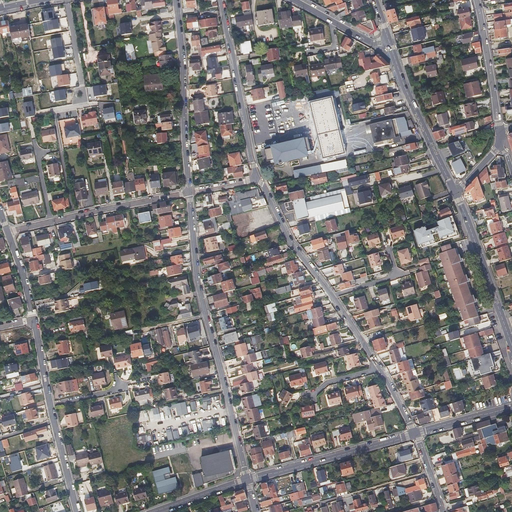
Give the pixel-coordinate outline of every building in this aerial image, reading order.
[(122,8),(120,8),(119,9),(117,0),(107,0),(110,14),(122,12),(122,8)] [(141,10),(141,8),(141,6),(135,6),(134,0),(129,0),(130,4),(131,11),(136,10),(140,10),(141,10)] [(153,8),(153,6),(152,0),(140,0),(142,10),(153,8)] [(204,0),(206,8),(217,6),(217,3),(208,4),(207,0),(204,0)] [(249,1),(245,2),(242,2),(243,11),(251,10),(249,1)] [(328,8),(330,9),(333,11),(344,7),(345,10),(346,12),(346,14),(349,14),(345,2),(343,2),(340,3),(336,5),(328,8)] [(459,15),(459,18),(469,16),(470,16),(469,7),(458,10),(458,14),(457,14),(457,16),(459,15)] [(104,8),(99,8),(94,9),(96,25),(106,23),(104,8)] [(393,8),(389,9),(385,10),(389,22),(397,20),(393,8)] [(351,17),(354,16),(357,15),(359,19),(365,17),(362,9),(349,13),(351,17)] [(54,10),(42,12),(43,21),(55,19),(54,10)] [(257,12),(258,19),(259,26),(274,24),(272,10),(257,12)] [(292,25),(291,17),(290,10),(277,12),(280,27),(292,25)] [(496,21),(502,20),(502,17),(511,15),(511,11),(493,14),(495,21),(496,21)] [(439,16),(438,12),(433,13),(435,24),(442,22),(440,16),(439,16)] [(244,17),(246,26),(253,25),(252,15),(244,17)] [(300,16),(291,17),(292,25),(293,26),(301,25),(300,16)] [(411,29),(421,27),(418,16),(417,16),(413,17),(413,18),(406,19),(408,24),(411,23),(411,25),(410,25),(411,29)] [(469,16),(459,18),(462,29),(471,27),(469,16)] [(198,17),(192,18),(187,19),(188,28),(199,26),(198,17)] [(216,21),(215,21),(214,17),(206,18),(206,19),(200,20),(201,28),(217,25),(216,21)] [(237,27),(246,26),(244,17),(235,18),(237,27)] [(59,19),(48,21),(49,31),(61,29),(59,19)] [(354,25),(361,29),(368,32),(374,29),(371,19),(354,25)] [(509,19),(502,20),(496,21),(495,21),(494,21),(495,29),(505,27),(505,24),(510,24),(509,19)] [(10,32),(10,28),(8,21),(0,22),(0,28),(1,34),(10,32)] [(152,34),(157,33),(160,33),(162,32),(160,21),(150,23),(152,34)] [(131,22),(120,24),(122,35),(133,33),(131,22)] [(28,24),(19,26),(22,40),(22,41),(31,39),(28,24)] [(19,26),(10,28),(10,32),(12,41),(22,40),(19,26)] [(422,27),(421,27),(411,29),(414,41),(425,38),(422,27)] [(506,27),(505,27),(495,29),(494,29),(493,29),(495,39),(507,37),(506,27)] [(206,35),(208,34),(209,34),(210,38),(217,37),(216,32),(217,32),(216,28),(208,29),(209,31),(206,31),(206,35)] [(321,39),(323,38),(325,38),(323,29),(315,31),(315,30),(310,31),(312,42),(321,40),(321,39)] [(463,43),(466,42),(469,41),(469,40),(470,40),(470,37),(472,37),(472,32),(462,34),(463,39),(462,39),(463,43)] [(150,40),(152,40),(154,52),(164,50),(163,45),(162,45),(160,33),(157,33),(152,34),(149,35),(150,40)] [(192,59),(203,59),(201,49),(201,45),(200,45),(199,36),(191,37),(192,46),(196,46),(196,49),(197,49),(198,55),(192,55),(192,59)] [(351,40),(350,40),(350,39),(347,37),(346,38),(345,37),(340,46),(348,51),(353,44),(350,42),(351,40)] [(62,38),(51,40),(55,60),(66,58),(62,38)] [(479,41),(476,42),(472,43),(473,46),(474,45),(476,53),(481,52),(479,41)] [(241,43),(242,48),(243,53),(251,51),(249,42),(241,43)] [(135,59),(134,43),(125,44),(127,60),(135,59)] [(422,52),(420,44),(413,46),(415,55),(423,54),(426,53),(434,51),(439,50),(439,48),(434,49),(433,46),(423,49),(424,52),(422,52)] [(201,49),(203,59),(203,60),(210,58),(209,53),(220,51),(219,45),(201,49)] [(279,61),(278,55),(277,49),(266,51),(269,63),(279,61)] [(497,50),(497,52),(498,54),(499,54),(499,57),(510,55),(510,49),(497,50)] [(370,70),(376,69),(389,65),(378,54),(374,58),(369,59),(368,57),(364,58),(362,52),(357,54),(359,59),(358,59),(361,72),(365,71),(370,70)] [(161,67),(166,66),(172,65),(171,58),(172,57),(172,54),(159,56),(161,67)] [(415,55),(407,57),(410,66),(418,64),(418,61),(425,60),(423,54),(415,55)] [(100,76),(106,75),(111,74),(109,56),(98,57),(100,76)] [(462,60),(463,65),(464,70),(478,67),(475,57),(462,60)] [(335,59),(323,61),(324,64),(325,72),(336,70),(336,69),(342,68),(341,59),(335,60),(335,59)] [(190,61),(190,63),(190,65),(193,65),(194,71),(201,70),(200,60),(190,61)] [(307,64),(300,65),(294,66),(296,77),(305,75),(308,75),(307,64)] [(325,72),(324,64),(310,66),(312,78),(325,75),(325,72)] [(261,71),(257,72),(259,79),(262,79),(262,77),(274,74),(272,65),(260,67),(261,71)] [(426,67),(427,72),(428,77),(437,75),(434,65),(426,67)] [(253,76),(252,71),(252,66),(246,67),(248,80),(255,80),(254,76),(253,76)] [(378,75),(376,69),(370,70),(370,72),(372,77),(373,77),(375,84),(380,83),(380,84),(388,82),(386,73),(378,75)] [(69,74),(57,77),(59,87),(71,85),(69,74)] [(161,75),(153,76),(144,77),(146,92),(163,90),(161,75)] [(283,81),(277,83),(280,99),(286,98),(283,81)] [(463,84),(465,90),(467,96),(479,94),(476,81),(463,84)] [(205,93),(206,97),(218,95),(216,84),(206,86),(207,92),(205,93)] [(106,85),(94,87),(95,97),(108,95),(106,85)] [(375,88),(377,96),(388,94),(386,86),(375,88)] [(262,89),(251,91),(252,95),(251,95),(252,98),(253,98),(253,102),(264,100),(262,89)] [(54,91),(56,102),(68,100),(66,90),(54,91)] [(430,93),(431,98),(433,104),(444,101),(441,90),(430,93)] [(378,102),(384,101),(392,99),(391,93),(388,94),(377,96),(376,96),(378,102)] [(196,112),(204,111),(201,98),(193,99),(195,113),(196,112)] [(309,103),(317,135),(322,159),(344,153),(331,98),(309,103)] [(33,101),(23,103),(26,118),(36,116),(33,101)] [(464,105),(465,111),(467,118),(478,115),(474,102),(464,105)] [(511,105),(511,106),(500,107),(501,110),(506,110),(506,114),(508,115),(511,114),(511,105)] [(391,111),(393,111),(395,110),(394,106),(384,108),(386,116),(392,114),(391,111)] [(8,107),(0,108),(0,117),(10,116),(8,107)] [(114,107),(103,110),(105,120),(116,118),(114,107)] [(89,116),(82,117),(83,126),(99,124),(97,111),(89,113),(89,116)] [(136,123),(141,123),(147,122),(145,111),(134,112),(136,123)] [(206,111),(204,111),(196,112),(197,119),(198,125),(208,123),(206,111)] [(230,123),(231,123),(232,123),(230,116),(232,116),(232,112),(217,114),(219,125),(220,125),(230,123)] [(448,128),(450,128),(448,124),(449,124),(446,113),(436,116),(440,126),(441,126),(442,130),(448,128)] [(155,120),(156,124),(171,122),(170,114),(160,116),(161,119),(155,120)] [(403,118),(369,125),(372,144),(393,139),(394,136),(407,134),(403,118)] [(470,121),(464,123),(464,124),(466,130),(468,129),(468,130),(473,129),(470,121)] [(171,122),(156,124),(153,124),(153,128),(162,127),(163,130),(172,129),(171,122)] [(9,123),(0,124),(0,133),(10,131),(9,123)] [(232,134),(230,123),(220,125),(222,136),(232,134)] [(466,130),(464,124),(452,128),(453,133),(453,135),(466,131),(466,130)] [(80,125),(65,127),(67,138),(82,136),(80,125)] [(50,141),(51,143),(56,142),(53,130),(40,132),(42,142),(48,142),(50,141)] [(432,133),(434,137),(436,141),(446,138),(442,130),(432,133)] [(194,133),(195,138),(196,143),(206,141),(205,131),(194,133)] [(167,143),(167,133),(157,134),(157,144),(167,143)] [(0,136),(0,152),(0,154),(10,151),(6,135),(0,136)] [(307,152),(311,151),(308,139),(304,139),(270,146),(271,149),(264,151),(267,162),(274,160),(275,165),(308,158),(307,152)] [(196,143),(199,158),(207,157),(210,156),(207,141),(206,141),(196,143)] [(448,145),(451,150),(454,156),(463,151),(458,141),(448,145)] [(406,151),(411,150),(416,149),(418,149),(416,143),(405,145),(406,151)] [(87,146),(88,152),(89,157),(103,155),(101,144),(87,146)] [(30,149),(20,150),(21,160),(32,158),(30,149)] [(468,160),(470,159),(473,158),(469,151),(464,153),(468,160)] [(241,165),(240,159),(238,153),(228,155),(231,167),(240,165),(241,165)] [(394,158),(396,167),(407,164),(408,164),(406,155),(394,158)] [(450,160),(453,167),(457,174),(465,169),(458,156),(450,160)] [(197,159),(198,164),(199,169),(209,167),(207,157),(197,159)] [(293,171),(294,178),(347,167),(346,160),(293,171)] [(0,164),(0,181),(0,182),(12,178),(7,162),(0,164)] [(496,163),(496,165),(497,175),(498,178),(505,177),(504,169),(503,167),(501,168),(500,162),(496,163)] [(57,164),(47,165),(49,178),(60,176),(57,164)] [(407,164),(396,167),(393,168),(395,177),(406,174),(405,168),(408,167),(407,164)] [(242,176),(240,165),(231,167),(223,168),(225,174),(232,173),(233,172),(234,178),(242,176)] [(484,198),(481,191),(479,184),(485,180),(486,184),(490,183),(488,177),(488,176),(486,167),(465,190),(464,196),(467,203),(484,198)] [(162,174),(163,180),(163,186),(178,185),(177,173),(162,174)] [(310,177),(311,182),(312,186),(326,182),(324,174),(310,177)] [(357,176),(347,179),(349,186),(369,182),(367,174),(357,176)] [(492,177),(488,177),(490,183),(495,182),(498,181),(498,178),(497,175),(492,175),(492,177)] [(150,176),(151,182),(151,187),(158,187),(157,176),(150,176)] [(135,182),(136,191),(145,189),(143,179),(134,180),(135,182)] [(87,199),(85,189),(83,180),(79,181),(79,184),(74,184),(77,200),(87,199)] [(430,195),(428,191),(426,186),(428,185),(426,180),(415,184),(420,199),(430,195)] [(501,188),(502,189),(506,188),(505,181),(496,183),(495,182),(490,183),(492,190),(501,188)] [(113,195),(125,193),(123,184),(123,182),(111,184),(113,195)] [(125,193),(136,191),(135,182),(132,182),(129,182),(126,182),(126,183),(123,184),(125,193)] [(93,186),(95,191),(96,197),(102,196),(102,195),(109,193),(107,183),(93,186)] [(288,193),(287,188),(286,186),(286,184),(277,186),(279,195),(288,193)] [(379,186),(380,190),(382,195),(391,193),(389,184),(379,186)] [(401,199),(413,195),(410,186),(399,190),(401,199)] [(10,189),(13,201),(18,200),(15,187),(10,189)] [(345,188),(347,196),(352,194),(353,194),(352,191),(351,191),(350,187),(345,188)] [(349,207),(347,196),(345,188),(310,197),(311,202),(305,203),(304,198),(292,201),(284,203),(286,209),(288,211),(294,210),(296,219),(349,207)] [(235,193),(235,195),(237,204),(228,206),(230,214),(238,212),(238,211),(251,208),(251,209),(267,205),(262,195),(259,196),(257,189),(255,190),(241,194),(240,192),(235,193)] [(290,192),(292,201),(304,198),(302,189),(290,192)] [(361,205),(372,202),(369,190),(358,193),(361,205)] [(21,195),(23,206),(30,204),(30,203),(33,202),(33,203),(34,203),(35,204),(37,203),(38,202),(39,202),(36,192),(21,195)] [(214,209),(213,200),(211,193),(205,194),(208,206),(207,206),(208,210),(214,209)] [(232,201),(227,202),(228,206),(237,204),(235,195),(231,196),(232,201)] [(499,198),(501,205),(502,213),(511,210),(508,196),(499,198)] [(213,200),(214,209),(219,208),(223,207),(228,206),(227,202),(226,197),(216,199),(216,200),(213,200)] [(63,198),(58,200),(52,201),(54,210),(65,208),(65,207),(69,206),(67,198),(63,199),(63,198)] [(22,213),(18,200),(13,201),(11,201),(12,202),(8,203),(9,210),(16,208),(17,214),(22,213)] [(152,205),(152,208),(153,211),(154,215),(171,212),(170,206),(166,207),(166,202),(160,203),(161,208),(158,209),(156,204),(152,205)] [(442,219),(447,217),(451,214),(448,206),(438,210),(442,219)] [(492,219),(494,223),(499,222),(499,221),(495,206),(492,207),(492,208),(482,211),(484,216),(483,217),(484,219),(488,218),(488,220),(492,219)] [(351,213),(349,207),(296,219),(301,218),(302,225),(351,213)] [(219,208),(214,209),(208,210),(210,218),(213,218),(221,216),(219,208)] [(142,213),(140,214),(138,214),(138,215),(137,215),(138,218),(139,218),(140,223),(151,221),(150,217),(149,212),(146,212),(145,211),(142,212),(142,213)] [(114,217),(116,227),(124,225),(122,215),(114,217)] [(159,218),(160,223),(161,228),(172,225),(170,216),(159,218)] [(108,228),(116,227),(114,217),(106,218),(108,228)] [(216,232),(213,218),(210,218),(202,220),(205,235),(216,232)] [(424,250),(461,236),(454,218),(440,223),(441,227),(428,232),(427,228),(412,233),(418,249),(423,247),(424,250)] [(326,222),(327,226),(328,231),(337,229),(335,219),(326,222)] [(88,235),(92,234),(96,233),(94,222),(85,224),(88,235)] [(499,222),(494,223),(489,225),(487,226),(489,230),(491,230),(492,234),(502,231),(499,222)] [(392,238),(405,235),(402,225),(389,228),(391,233),(392,238)] [(168,229),(170,238),(181,235),(180,227),(168,229)] [(66,236),(66,237),(67,239),(71,238),(69,228),(60,230),(61,237),(66,236)] [(346,238),(348,243),(359,240),(358,233),(353,234),(350,235),(349,230),(345,231),(346,238)] [(101,232),(99,232),(97,232),(99,240),(92,241),(92,244),(103,242),(101,232)] [(377,232),(366,235),(369,246),(375,244),(374,244),(380,242),(377,232)] [(252,242),(259,240),(267,237),(265,233),(258,236),(257,234),(250,237),(252,242)] [(348,244),(348,243),(346,238),(345,238),(344,233),(339,234),(340,236),(337,237),(338,241),(339,246),(348,244)] [(495,246),(496,246),(496,245),(497,248),(508,245),(504,233),(492,237),(495,246)] [(36,237),(37,242),(38,246),(44,244),(49,243),(50,243),(48,234),(36,237)] [(328,246),(329,249),(336,247),(335,242),(333,234),(319,238),(311,240),(311,241),(313,250),(325,247),(324,244),(327,243),(326,240),(323,241),(323,239),(328,238),(330,245),(328,246)] [(26,257),(33,256),(31,250),(28,237),(20,239),(21,244),(22,244),(26,257)] [(219,250),(215,237),(204,239),(205,244),(207,244),(209,252),(219,250)] [(155,251),(158,250),(161,249),(160,244),(171,242),(170,238),(153,241),(155,251)] [(452,249),(450,244),(439,247),(442,256),(440,257),(460,313),(462,312),(465,321),(468,320),(478,317),(473,302),(475,302),(473,295),(471,295),(466,282),(468,281),(466,275),(463,275),(459,262),(461,261),(459,254),(456,255),(454,249),(452,249)] [(499,263),(509,260),(511,258),(511,254),(510,255),(507,246),(495,250),(499,263)] [(121,257),(122,257),(123,256),(124,261),(135,259),(136,261),(146,259),(144,254),(143,247),(120,252),(121,257)] [(276,247),(267,250),(270,258),(279,255),(276,247)] [(407,248),(398,251),(401,264),(411,261),(407,248)] [(33,256),(33,257),(42,255),(42,252),(40,252),(39,249),(31,250),(33,256)] [(327,249),(316,252),(319,262),(330,259),(327,249)] [(378,252),(368,255),(372,269),(382,266),(378,252)] [(264,260),(265,263),(265,265),(287,258),(286,253),(264,260)] [(33,257),(33,258),(34,261),(29,262),(31,271),(41,269),(40,264),(37,265),(36,261),(44,259),(45,264),(49,263),(47,254),(42,255),(33,257)] [(61,262),(63,271),(73,268),(72,262),(71,262),(69,254),(60,256),(58,258),(59,261),(61,262)] [(171,257),(173,266),(179,264),(182,264),(183,263),(181,254),(171,257)] [(217,265),(222,263),(220,255),(203,259),(205,265),(214,263),(215,265),(217,265)] [(428,257),(419,260),(421,266),(430,263),(428,257)] [(292,273),(298,271),(296,265),(294,265),(292,260),(285,263),(288,274),(292,273)] [(227,262),(222,263),(217,265),(218,268),(219,271),(229,268),(228,263),(227,263),(227,262)] [(432,269),(430,263),(421,266),(418,267),(420,272),(416,273),(420,287),(431,284),(427,270),(432,269)] [(0,272),(1,275),(6,274),(10,272),(8,264),(0,266),(0,272)] [(173,266),(166,267),(168,276),(181,274),(179,264),(173,266)] [(342,264),(333,266),(336,275),(341,273),(345,272),(342,264)] [(499,277),(500,276),(500,275),(502,275),(503,277),(507,276),(504,265),(496,268),(499,277)] [(365,266),(359,268),(361,277),(364,276),(367,275),(365,266)] [(256,272),(258,276),(266,274),(266,272),(272,270),(271,267),(256,272)] [(301,270),(298,271),(292,273),(295,285),(304,283),(301,270)] [(344,282),(353,280),(350,271),(345,272),(341,273),(344,282)] [(259,282),(258,276),(256,272),(255,272),(252,273),(254,278),(251,279),(252,284),(259,282)] [(221,283),(223,282),(220,273),(208,277),(211,286),(221,283)] [(1,277),(4,285),(6,293),(15,290),(11,274),(1,277)] [(38,276),(39,280),(40,285),(51,283),(49,274),(38,276)] [(183,286),(185,292),(185,294),(190,293),(189,290),(188,284),(186,284),(186,281),(187,280),(186,276),(172,279),(172,280),(171,282),(176,286),(175,286),(175,287),(175,288),(181,287),(181,286),(183,285),(183,286)] [(361,277),(353,280),(344,282),(339,284),(341,290),(351,287),(350,285),(355,283),(365,280),(364,276),(361,277)] [(232,279),(223,282),(221,283),(223,287),(224,292),(235,289),(232,279)] [(97,281),(83,285),(84,288),(80,289),(81,293),(99,289),(97,281)] [(415,291),(411,281),(407,282),(407,283),(405,284),(401,285),(404,295),(415,291)] [(290,291),(290,288),(289,285),(275,289),(277,294),(290,291)] [(301,295),(310,293),(308,286),(299,288),(299,290),(301,295)] [(256,288),(250,290),(251,294),(242,297),(243,304),(245,304),(263,298),(259,287),(256,288)] [(377,291),(380,301),(389,298),(386,289),(381,290),(377,291)] [(215,308),(229,306),(227,293),(213,295),(215,308)] [(311,296),(310,293),(301,295),(303,303),(312,300),(314,299),(313,295),(311,296)] [(213,296),(207,298),(210,310),(215,309),(213,296)] [(357,311),(368,308),(364,296),(353,299),(357,311)] [(8,301),(10,305),(11,310),(22,307),(19,297),(8,301)] [(265,301),(265,298),(263,298),(245,304),(246,307),(265,301)] [(69,310),(66,299),(64,299),(54,301),(55,306),(56,306),(57,308),(56,308),(55,308),(56,313),(69,310)] [(178,304),(178,303),(177,302),(177,300),(172,301),(168,308),(171,310),(173,307),(179,306),(180,311),(181,311),(178,317),(179,317),(179,319),(193,316),(190,304),(185,305),(185,306),(182,306),(182,304),(180,304),(179,304),(179,303),(178,304)] [(314,308),(312,300),(303,303),(294,305),(296,311),(309,307),(309,310),(311,309),(314,308)] [(411,322),(421,319),(417,304),(406,307),(411,322)] [(221,310),(222,312),(223,315),(237,311),(235,306),(221,310)] [(314,308),(311,309),(314,319),(322,316),(323,316),(320,306),(314,308)] [(365,319),(367,319),(377,316),(379,315),(377,309),(363,313),(365,319)] [(113,325),(114,324),(115,328),(127,325),(123,310),(110,313),(113,325)] [(71,331),(85,328),(82,315),(69,318),(71,331)] [(224,335),(235,332),(236,331),(235,327),(232,328),(228,316),(219,319),(222,331),(223,330),(224,335)] [(314,319),(312,319),(315,328),(325,326),(322,316),(314,319)] [(367,319),(370,329),(380,326),(377,316),(367,319)] [(480,324),(478,317),(468,320),(470,327),(480,324)] [(492,328),(493,328),(498,326),(496,319),(485,322),(488,329),(492,328)] [(336,327),(335,323),(325,326),(315,328),(313,329),(315,334),(328,330),(329,331),(332,330),(332,328),(336,327)] [(201,335),(198,325),(188,328),(190,338),(201,335)] [(160,329),(155,330),(156,336),(155,336),(157,341),(158,341),(159,344),(160,343),(160,346),(163,345),(160,329)] [(187,340),(185,329),(177,330),(179,341),(187,340)] [(237,340),(235,332),(224,335),(226,344),(235,341),(237,340)] [(329,335),(332,346),(341,344),(337,333),(329,335)] [(477,333),(464,337),(468,349),(470,349),(481,345),(477,333)] [(143,355),(144,357),(144,359),(153,357),(152,353),(151,354),(147,337),(140,338),(141,343),(143,355)] [(372,341),(374,346),(375,351),(386,348),(383,338),(372,341)] [(237,340),(235,341),(236,345),(235,346),(238,358),(244,356),(248,355),(245,343),(243,343),(242,339),(237,340)] [(55,343),(56,345),(56,348),(58,347),(60,355),(69,354),(67,340),(55,343)] [(14,347),(15,347),(17,355),(29,353),(27,341),(13,345),(14,347)] [(133,357),(143,355),(141,343),(130,345),(133,357)] [(108,355),(108,356),(113,355),(110,344),(99,347),(101,356),(105,355),(108,355)] [(481,345),(470,349),(473,358),(484,355),(481,345)] [(300,349),(303,358),(312,356),(310,346),(300,349)] [(337,349),(339,357),(346,355),(349,354),(347,347),(347,346),(337,349)] [(396,349),(389,351),(391,359),(400,356),(397,348),(396,349)] [(199,354),(198,350),(187,353),(187,356),(188,362),(190,362),(201,359),(200,358),(199,354)] [(359,364),(356,352),(349,354),(346,355),(349,367),(359,364)] [(251,364),(257,362),(254,353),(248,355),(244,356),(246,365),(251,364)] [(131,365),(129,354),(113,357),(115,368),(131,365)] [(452,365),(449,355),(444,356),(447,366),(452,365)] [(400,356),(391,359),(393,364),(397,363),(401,362),(400,356)] [(57,368),(57,365),(57,363),(58,363),(58,364),(66,362),(66,358),(50,361),(51,368),(57,368)] [(146,369),(149,368),(152,367),(151,364),(157,362),(156,359),(145,362),(146,369)] [(401,362),(397,363),(400,373),(401,373),(411,370),(414,369),(411,359),(401,362)] [(191,365),(190,365),(193,376),(209,372),(206,361),(201,363),(191,365)] [(328,371),(325,361),(312,365),(315,375),(328,371)] [(4,366),(8,380),(20,377),(17,363),(4,366)] [(246,374),(254,372),(251,364),(246,365),(241,367),(243,375),(246,374)] [(411,370),(401,373),(404,382),(406,382),(414,379),(411,370)] [(168,371),(159,373),(162,385),(170,383),(168,371)] [(251,382),(259,380),(257,371),(254,372),(246,374),(248,383),(251,382)] [(103,372),(91,374),(92,376),(94,386),(105,383),(103,372)] [(307,380),(305,372),(288,377),(291,386),(298,384),(298,383),(302,382),(307,380)] [(38,387),(35,374),(26,377),(27,383),(25,384),(26,388),(27,390),(38,387)] [(493,375),(481,378),(486,389),(496,385),(493,375)] [(414,379),(406,382),(408,388),(406,389),(408,393),(409,392),(419,389),(418,387),(422,386),(419,378),(414,379)] [(202,393),(211,391),(209,384),(212,383),(211,379),(200,381),(202,393)] [(71,387),(70,380),(58,382),(60,394),(72,392),(71,387)] [(253,392),(251,382),(248,383),(240,385),(243,395),(253,392)] [(363,394),(360,384),(344,388),(347,398),(363,394)] [(381,396),(378,384),(367,387),(371,399),(372,399),(381,396)] [(20,385),(16,386),(13,387),(14,391),(9,392),(10,398),(21,395),(22,394),(21,390),(20,385)] [(177,398),(175,387),(165,389),(167,401),(177,398)] [(292,393),(284,388),(277,400),(286,405),(290,398),(292,393)] [(144,390),(135,392),(136,401),(150,398),(148,389),(144,389),(144,390)] [(423,397),(420,389),(419,389),(409,392),(412,400),(423,397)] [(342,401),(339,391),(326,395),(329,404),(342,401)] [(22,394),(21,395),(24,405),(33,403),(32,398),(31,398),(30,392),(22,394)] [(255,408),(252,395),(242,398),(245,410),(246,410),(255,408)] [(382,396),(381,396),(372,399),(374,408),(379,407),(385,406),(382,396)] [(431,410),(435,409),(431,397),(419,401),(421,406),(422,406),(422,408),(424,412),(431,410)] [(120,398),(109,400),(111,409),(122,407),(120,398)] [(449,404),(450,406),(453,405),(455,412),(464,409),(461,400),(449,404)] [(176,408),(178,416),(188,414),(186,402),(164,406),(167,419),(172,418),(170,409),(176,408)] [(98,404),(98,406),(95,406),(90,408),(92,416),(104,414),(102,403),(98,404)] [(385,406),(379,407),(380,413),(391,410),(389,404),(385,406)] [(447,407),(450,406),(449,404),(437,408),(440,415),(440,417),(449,414),(447,407)] [(316,415),(313,405),(306,406),(301,408),(303,418),(316,415)] [(257,407),(255,408),(246,410),(247,415),(248,415),(250,423),(261,420),(257,407)] [(369,429),(371,429),(374,428),(374,427),(383,424),(380,413),(379,407),(374,408),(353,414),(355,424),(367,421),(369,429)] [(35,408),(25,411),(29,422),(38,419),(35,408)] [(151,413),(153,413),(150,414),(151,421),(161,420),(159,408),(151,409),(151,413)] [(433,417),(440,415),(437,408),(435,409),(431,410),(433,417)] [(65,415),(68,427),(78,425),(75,413),(65,415)] [(417,417),(418,420),(419,424),(429,421),(427,416),(421,418),(419,414),(411,416),(412,418),(417,417)] [(17,424),(14,415),(2,419),(4,427),(17,424)] [(203,421),(204,431),(216,430),(215,420),(203,421)] [(494,435),(499,434),(495,424),(490,425),(489,421),(475,425),(479,436),(480,439),(483,438),(494,435)] [(266,437),(264,430),(262,424),(252,427),(254,432),(254,431),(256,439),(261,438),(263,438),(266,437)] [(351,436),(349,426),(338,429),(341,440),(348,438),(348,436),(351,436)] [(24,439),(45,432),(44,427),(23,434),(24,439)] [(167,430),(168,441),(180,440),(180,435),(189,434),(188,427),(167,430)] [(453,430),(454,434),(455,438),(463,436),(461,427),(453,430)] [(506,431),(499,434),(494,435),(496,444),(504,442),(503,441),(508,439),(506,431)] [(153,445),(158,444),(157,434),(137,436),(138,444),(153,442),(153,445)] [(325,442),(323,434),(311,437),(313,447),(318,445),(318,444),(325,442)] [(469,448),(474,447),(474,446),(472,438),(464,440),(462,441),(464,449),(469,448)] [(74,451),(73,451),(71,445),(67,446),(69,452),(67,453),(68,456),(75,454),(74,451)] [(301,455),(306,454),(311,453),(309,445),(299,448),(301,455)] [(475,453),(474,447),(469,448),(469,449),(455,453),(456,458),(475,453)] [(263,461),(259,448),(250,450),(252,456),(251,456),(253,464),(263,461)] [(402,460),(407,459),(412,458),(409,449),(399,452),(402,460)] [(291,456),(290,454),(289,451),(287,452),(287,450),(278,452),(280,459),(291,456)] [(236,469),(231,451),(202,458),(203,462),(201,463),(204,475),(201,476),(200,474),(192,475),(194,487),(233,474),(232,470),(236,469)] [(90,463),(90,465),(103,462),(100,452),(88,455),(90,463)] [(75,456),(79,468),(83,467),(82,465),(86,464),(90,463),(88,455),(87,453),(75,456)] [(501,466),(505,465),(509,463),(507,459),(506,460),(505,455),(498,457),(501,466)] [(459,460),(453,462),(457,472),(460,471),(462,470),(459,460)] [(343,475),(348,474),(353,472),(350,461),(340,464),(343,475)] [(43,465),(48,481),(58,478),(53,462),(43,465)] [(441,466),(445,476),(457,472),(453,462),(443,465),(441,466)] [(390,467),(391,472),(393,477),(405,474),(402,463),(390,467)] [(171,472),(170,467),(152,472),(159,493),(180,487),(176,477),(166,480),(164,475),(171,472)] [(319,482),(322,481),(326,480),(323,470),(316,472),(319,482)] [(445,476),(448,485),(457,482),(460,481),(457,472),(445,476)] [(13,481),(18,498),(28,494),(23,478),(13,481)] [(399,486),(396,486),(397,490),(398,495),(408,492),(419,489),(426,487),(423,478),(415,481),(417,485),(405,488),(405,487),(399,486)] [(339,484),(336,485),(338,493),(346,490),(343,480),(339,482),(339,484)] [(272,482),(266,484),(269,492),(271,499),(277,498),(272,482)] [(291,485),(293,493),(297,492),(302,491),(305,490),(303,482),(299,483),(291,485)] [(457,482),(448,485),(450,493),(459,490),(457,482)] [(478,485),(467,488),(470,496),(480,493),(478,485)] [(132,490),(135,500),(146,497),(144,487),(132,490)] [(44,492),(48,502),(58,499),(54,488),(44,492)] [(392,506),(391,502),(389,498),(387,488),(383,489),(387,504),(388,507),(392,506)] [(421,499),(419,489),(408,492),(411,502),(421,499)] [(482,499),(484,499),(486,498),(485,497),(492,495),(492,494),(497,492),(497,489),(477,495),(478,499),(482,498),(482,499)] [(98,493),(101,504),(109,502),(110,505),(113,504),(110,490),(98,493)] [(234,493),(234,495),(235,496),(235,497),(235,498),(234,499),(235,502),(246,498),(244,490),(234,493)] [(449,495),(449,498),(450,500),(455,499),(454,498),(466,495),(464,490),(456,492),(456,493),(449,495)] [(115,494),(117,505),(129,502),(126,491),(115,494)] [(297,492),(293,493),(289,494),(291,501),(299,498),(297,492)] [(375,509),(374,508),(374,506),(376,506),(373,494),(368,496),(370,503),(371,508),(372,511),(376,511),(375,509)] [(299,505),(306,503),(313,501),(312,500),(311,496),(297,500),(299,505)] [(37,504),(35,497),(27,500),(29,507),(37,504)] [(94,498),(84,500),(87,511),(97,509),(94,498)] [(352,501),(354,506),(355,511),(362,510),(367,508),(366,503),(360,505),(359,499),(357,499),(352,501)] [(425,511),(435,511),(437,511),(435,502),(424,506),(425,511)] [(244,506),(243,504),(243,503),(235,505),(236,506),(237,506),(239,511),(247,509),(245,505),(244,506)]
